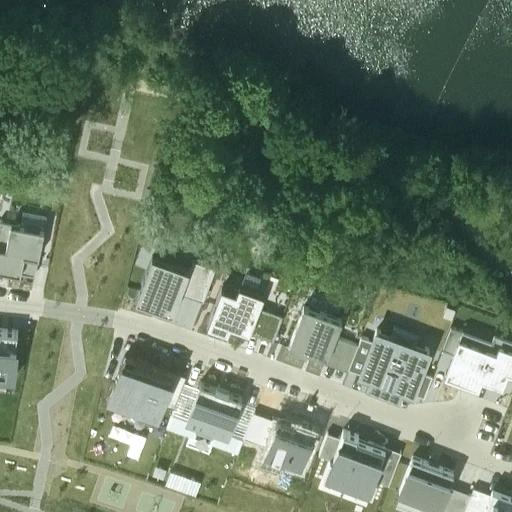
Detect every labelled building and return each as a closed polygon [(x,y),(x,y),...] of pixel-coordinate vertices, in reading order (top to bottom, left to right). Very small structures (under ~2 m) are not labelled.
[(0,265),(34,273),(44,226),(0,217),(0,265)] [(189,267),(152,253),(135,299),(172,313),(180,291),(189,267)] [(189,267),(180,291),(202,300),(215,266),(193,258),(189,267)] [(249,331),(258,305),(263,292),(239,283),(236,291),(221,285),(206,324),(227,332),(230,325),(249,331)] [(341,317),(303,303),(288,346),(306,352),(307,349),(327,356),(335,334),(341,317)] [(249,331),(273,340),(283,314),(258,305),(249,331)] [(389,332),(376,327),(372,338),(361,367),(372,371),(371,376),(368,383),(398,394),(401,387),(403,382),(414,386),(420,369),(429,346),(415,341),(420,330),(393,320),(389,332)] [(442,345),(453,349),(462,327),(451,322),(442,345)] [(453,349),(445,371),(477,383),(481,373),(501,381),(507,366),(511,367),(511,336),(495,330),(492,337),(462,327),(453,349)] [(0,379),(13,380),(18,331),(0,328),(0,379)] [(357,343),(335,334),(327,356),(349,365),(357,343)] [(361,367),(372,338),(361,334),(357,343),(349,365),(348,368),(371,376),(372,371),(361,367)] [(175,372),(125,354),(114,383),(116,384),(109,402),(157,419),(162,407),(175,372)] [(403,382),(401,387),(423,395),(432,373),(420,369),(414,386),(403,382)] [(186,376),(175,372),(162,407),(173,410),(184,382),(186,376)] [(186,422),(198,388),(184,382),(173,410),(166,430),(194,440),(196,434),(199,426),(186,422)] [(214,432),(227,437),(240,403),(241,399),(229,394),(228,395),(215,390),(215,389),(200,384),(198,388),(186,422),(199,426),(196,434),(211,439),(214,432)] [(255,408),(240,403),(227,437),(214,432),(211,439),(209,446),(238,456),(255,408)] [(358,438),(342,432),(331,462),(329,461),(322,480),(371,498),(377,483),(373,481),(385,450),(368,444),(367,446),(357,442),(358,438)] [(440,509),(448,487),(453,472),(411,457),(398,494),(440,509)] [(464,511),(470,495),(448,487),(440,509),(438,511),(464,511)] [(470,495),(464,511),(483,511),(490,494),(473,488),(470,495)] [(490,494),(483,511),(511,511),(511,495),(492,488),(490,494)]
